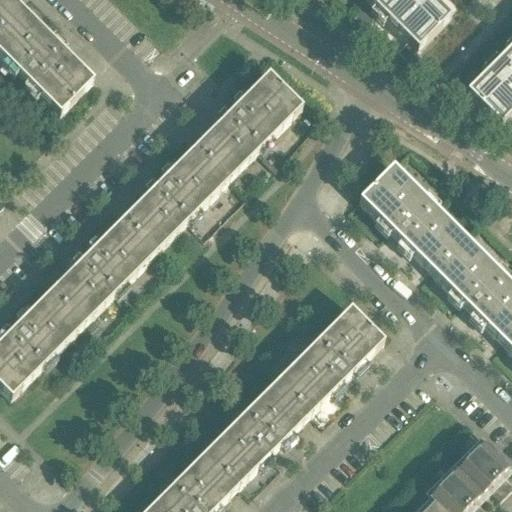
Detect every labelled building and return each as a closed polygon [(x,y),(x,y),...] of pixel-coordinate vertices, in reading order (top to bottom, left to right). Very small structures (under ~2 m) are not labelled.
[(0,0),(0,63),(58,122),(92,88),(3,0),(0,0)] [(358,0),(416,57),(449,24),(425,0),(358,0)] [(354,21),(364,31),(375,21),(364,11),(354,21)] [(499,133),(511,119),(511,52),(465,99),(499,133)] [(267,82),(194,154),(0,348),(0,396),(10,406),(300,116),(267,82)] [(357,208),(388,238),(511,362),(511,294),(391,174),(357,208)] [(219,511),(340,392),(382,350),(349,316),(152,511),(219,511)] [(308,323),(300,331),(311,342),(320,334),(308,323)] [(483,450),(469,464),(505,501),(511,494),(500,482),(508,474),(483,450)] [(469,464),(456,477),(480,502),(487,495),(498,507),(505,501),(469,464)] [(456,477),(442,491),(463,511),(476,511),(473,509),(480,502),(456,477)] [(463,511),(442,491),(429,504),(436,511),(463,511)]
